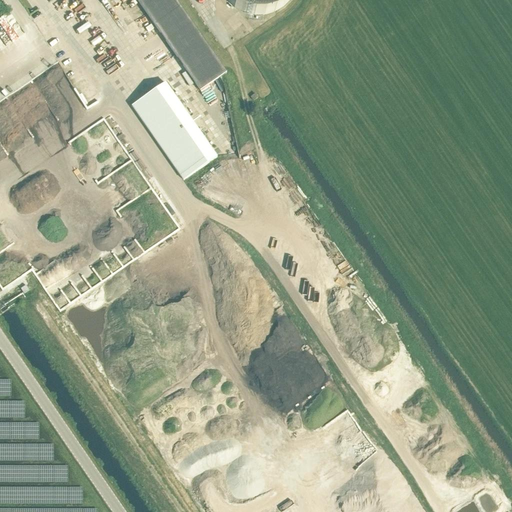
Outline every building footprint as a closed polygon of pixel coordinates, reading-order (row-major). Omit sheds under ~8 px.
[(52,0),(46,0),(47,0),(52,10),(57,7),(52,0)] [(73,0),(66,0),(74,14),(79,10),(73,0)] [(136,0),(200,92),(226,74),(175,0),(136,0)] [(253,16),(264,16),(274,13),(283,8),(290,0),(225,0),(227,1),(236,10),(240,12),(243,13),(253,16)] [(119,10),(126,19),(131,16),(124,6),(119,10)] [(141,11),(130,20),(139,31),(150,22),(141,11)] [(40,22),(36,25),(41,33),(46,30),(40,22)] [(47,45),(51,53),(58,50),(53,41),(47,45)] [(63,71),(71,66),(66,59),(58,65),(63,71)] [(165,83),(131,107),(183,181),(217,158),(165,83)] [(157,199),(162,195),(157,188),(160,186),(150,174),(143,180),(157,199)] [(21,290),(24,295),(29,291),(26,286),(21,290)]
